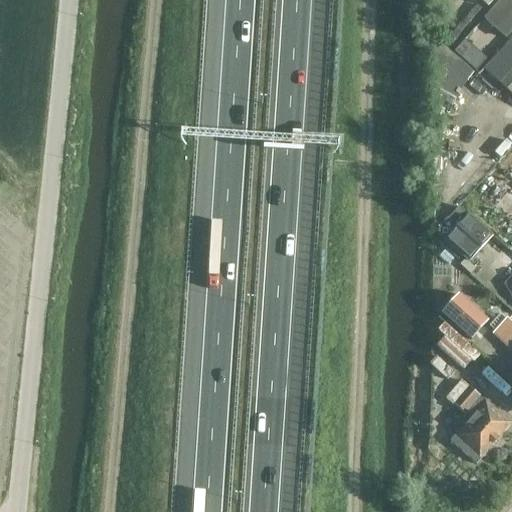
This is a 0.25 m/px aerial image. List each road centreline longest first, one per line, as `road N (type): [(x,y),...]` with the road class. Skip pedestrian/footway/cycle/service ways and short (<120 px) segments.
road 1 (motorway): [(239,0),(205,511)]
road 2 (motorway): [(262,511),(295,0)]
